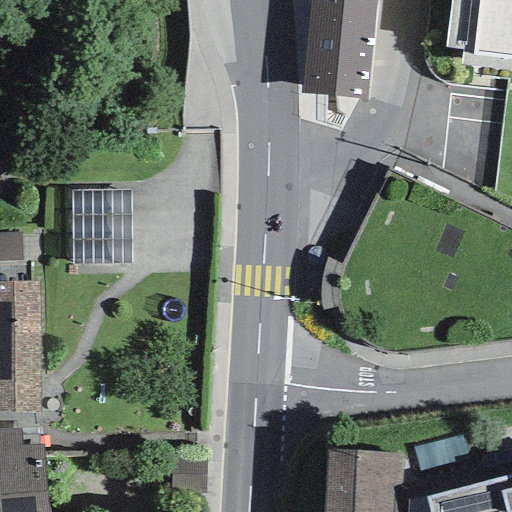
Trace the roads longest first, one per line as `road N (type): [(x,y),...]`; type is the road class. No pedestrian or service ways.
road 1 (tertiary): [(257,0),(267,186),(254,387)]
road 2 (residential): [(254,387),(294,396),(511,384)]
road 3 (tertiary): [(254,387),(247,511)]
